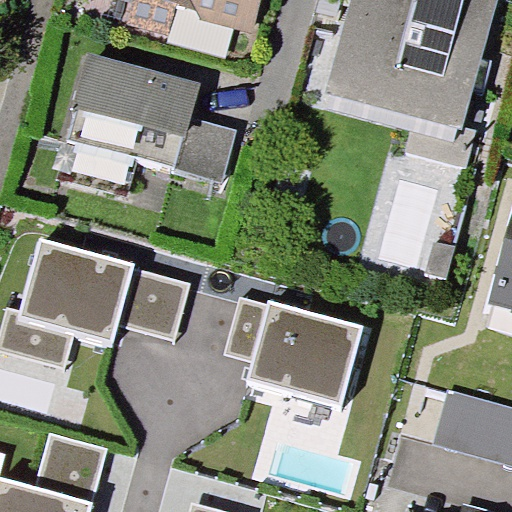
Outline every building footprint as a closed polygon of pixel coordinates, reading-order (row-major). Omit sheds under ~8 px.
[(248,32),(257,0),(130,0),(133,1),(126,27),(164,38),(172,11),(248,32)] [(353,0),(326,103),(455,138),(466,96),(479,100),(488,68),(475,64),(492,0),(353,0)] [(64,150),(170,178),(191,99),(85,71),(64,150)] [(511,219),(491,298),(511,304),(511,219)] [(421,280),(442,286),(451,255),(430,249),(421,280)] [(128,275),(43,252),(25,320),(109,343),(128,275)] [(358,337),(273,315),(255,383),(340,405),(358,337)] [(483,409),(445,398),(433,442),(471,453),(483,409)] [(511,451),(511,416),(483,409),(471,453),(509,463),(511,451)] [(0,511),(89,511),(92,503),(0,477),(0,511)]
